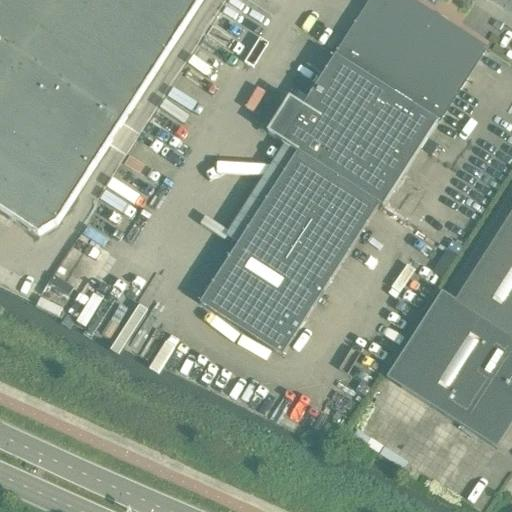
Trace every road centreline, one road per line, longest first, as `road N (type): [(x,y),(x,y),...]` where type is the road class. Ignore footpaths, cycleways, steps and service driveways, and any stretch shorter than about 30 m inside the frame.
road 1 (unknown): [(222,0),(82,204),(41,237),(0,242)]
road 2 (secondary): [(177,511),(0,433)]
